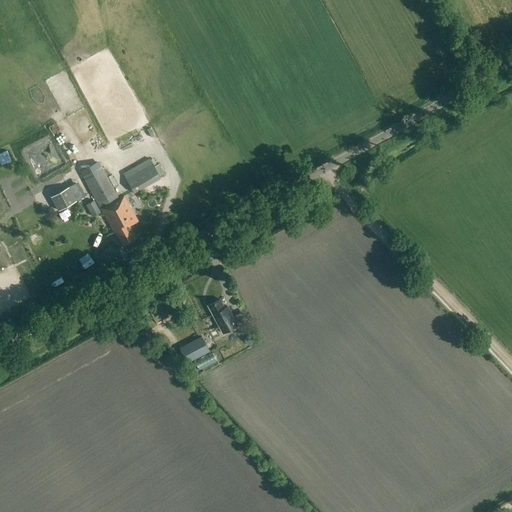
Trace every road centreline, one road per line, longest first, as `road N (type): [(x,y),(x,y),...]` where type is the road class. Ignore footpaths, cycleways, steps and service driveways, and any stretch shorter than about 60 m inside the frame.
road 1 (tertiary): [(0,346),(324,168)]
road 2 (track): [(355,206),(511,364)]
road 3 (tertiary): [(324,168),(511,59)]
